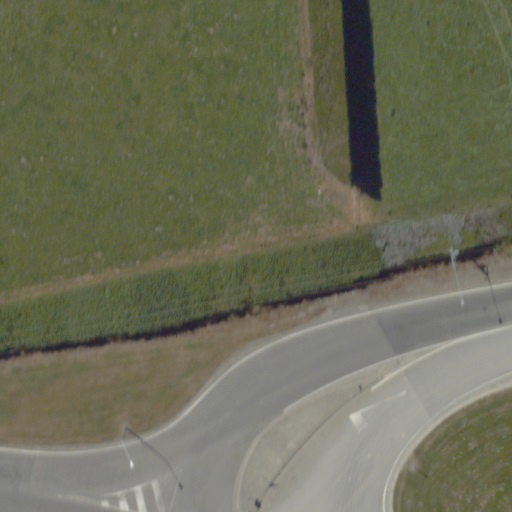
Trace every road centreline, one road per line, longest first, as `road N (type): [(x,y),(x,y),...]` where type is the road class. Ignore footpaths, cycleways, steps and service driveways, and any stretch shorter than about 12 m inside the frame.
road 1 (unclassified): [(223,417),(273,375),(371,333),(462,314),(511,314)]
road 2 (unclassified): [(511,343),(393,416),(333,511)]
road 3 (unclassified): [(0,470),(116,470),(223,417)]
